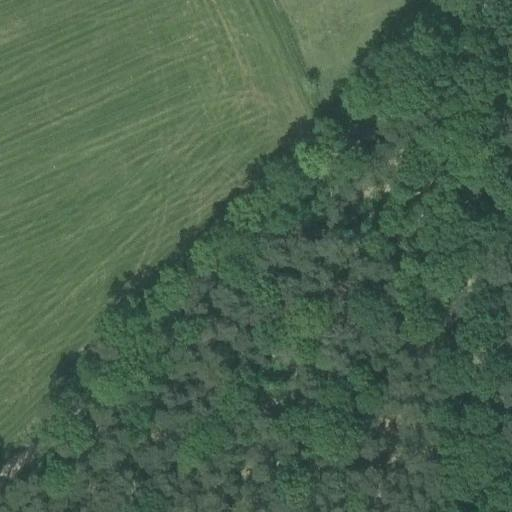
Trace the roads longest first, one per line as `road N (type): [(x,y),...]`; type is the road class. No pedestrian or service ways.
road 1 (track): [(0,466),(439,35)]
road 2 (track): [(450,0),(475,511)]
